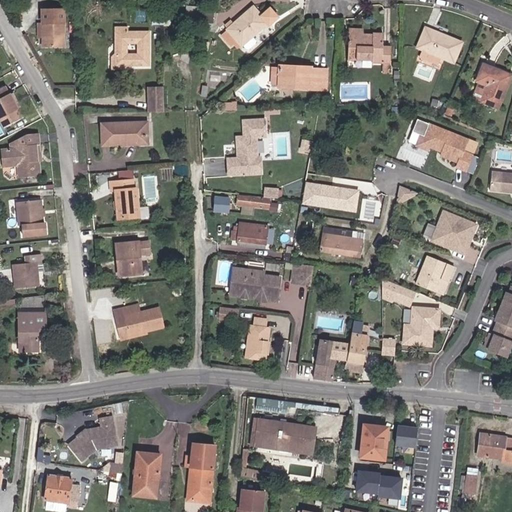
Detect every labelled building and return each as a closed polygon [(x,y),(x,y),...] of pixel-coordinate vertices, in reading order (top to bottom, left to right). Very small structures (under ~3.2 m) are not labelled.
[(207,23),(210,5),(195,3),(194,11),(184,9),(183,19),(207,23)] [(228,43),(231,40),(237,47),(264,24),(266,27),(274,20),(266,10),(257,17),(250,9),(230,24),(223,30),(224,32),(218,37),(225,45),(228,43)] [(63,14),(41,13),(40,45),(63,45),(63,14)] [(130,54),(131,53),(133,53),(135,56),(147,56),(147,22),(126,23),(126,18),(114,18),(113,47),(113,50),(119,56),(121,56),(129,56),(130,54)] [(219,26),(223,30),(230,24),(226,19),(219,26)] [(451,64),(459,42),(424,27),(416,50),(420,51),(441,60),(451,64)] [(347,42),(358,42),(358,39),(359,35),(347,34),(347,42)] [(358,39),(358,42),(347,42),(346,59),(363,60),(363,67),(388,67),(389,47),(379,47),(379,36),(366,36),(366,39),(358,39)] [(237,47),(231,40),(228,43),(234,49),(237,47)] [(110,59),(121,60),(121,56),(119,56),(113,50),(113,47),(110,47),(110,59)] [(418,56),(440,64),(441,60),(420,51),(418,56)] [(477,66),(506,78),(508,74),(479,62),(477,66)] [(273,81),(273,87),(321,88),(322,68),(304,68),(304,63),(274,63),(273,66),(273,81)] [(493,110),(506,78),(477,66),(471,82),(474,83),(481,85),(475,102),(493,110)] [(475,102),(481,85),(474,83),(467,99),(475,102)] [(0,119),(5,128),(22,118),(5,87),(0,89),(0,119)] [(146,112),(161,112),(160,98),(161,87),(146,87),(146,112)] [(264,119),(243,120),(244,136),(236,137),(237,143),(239,142),(239,147),(237,148),(238,158),(227,158),(228,174),(260,172),(260,157),(256,157),(255,136),(265,136),(264,119)] [(142,141),(140,121),(97,125),(99,148),(126,145),(125,142),(142,141)] [(463,154),(468,141),(429,126),(423,138),(428,150),(438,153),(439,151),(442,153),(440,158),(457,165),(455,170),(465,174),(472,157),(463,154)] [(19,175),(37,173),(33,136),(24,135),(7,145),(7,148),(2,148),(2,163),(18,162),(19,175)] [(428,150),(423,138),(420,137),(416,148),(427,153),(428,150)] [(312,141),(304,139),(302,150),(310,152),(312,141)] [(208,176),(224,176),(224,158),(208,157),(208,176)] [(178,167),(179,176),(188,176),(187,167),(178,167)] [(511,175),(501,174),(499,192),(510,193),(511,191),(511,175)] [(128,180),(108,182),(108,190),(114,189),(115,197),(117,197),(119,216),(135,215),(133,187),(128,188),(128,180)] [(357,212),(360,189),(306,181),(302,204),(357,212)] [(396,204),(416,193),(399,187),(396,204)] [(276,198),(277,189),(265,188),(264,197),(276,198)] [(250,197),(237,195),(236,205),(249,206),(250,197)] [(264,198),(250,197),(249,206),(262,208),(264,198)] [(40,200),(18,201),(18,224),(21,224),(22,235),(44,234),(44,223),(41,223),(40,200)] [(229,216),(231,201),(221,200),(219,215),(229,216)] [(471,238),(476,225),(443,212),(432,241),(464,254),(468,245),(467,242),(468,239),(471,238)] [(423,238),(429,240),(435,226),(428,223),(423,238)] [(239,224),(238,227),(233,227),(232,231),(231,231),(230,240),(237,241),(264,244),(264,243),(264,240),(271,241),(272,231),(266,230),(266,227),(239,224)] [(321,252),(358,256),(358,251),(362,251),(363,238),(356,237),(357,231),(346,230),(346,234),(341,233),(341,229),(333,228),(333,234),(323,233),(321,252)] [(121,241),(120,251),(125,251),(123,274),(144,275),(145,257),(155,257),(156,244),(146,243),(121,241)] [(26,262),(14,263),(17,287),(39,285),(37,263),(42,263),(41,256),(36,256),(36,255),(26,256),(26,262)] [(441,280),(447,265),(427,257),(416,285),(442,296),(448,282),(441,280)] [(179,270),(168,271),(168,280),(185,278),(186,258),(180,258),(179,270)] [(302,264),(294,263),(291,281),(299,283),(302,264)] [(313,266),(302,264),(299,283),(310,285),(313,266)] [(262,271),(233,267),(230,295),(256,297),(263,291),(268,299),(277,300),(279,276),(262,274),(262,271)] [(396,302),(402,288),(382,280),(382,283),(382,296),(396,302)] [(180,286),(171,287),(173,301),(182,299),(180,286)] [(506,356),(511,341),(511,287),(509,294),(507,294),(496,320),(499,321),(493,335),(491,334),(485,348),(506,356)] [(267,301),(268,299),(263,291),(256,297),(256,300),(267,301)] [(49,295),(21,298),(21,309),(49,308),(49,295)] [(145,329),(145,331),(165,325),(160,306),(139,311),(136,304),(113,310),(115,318),(124,316),(129,333),(145,329)] [(238,317),(238,310),(221,308),(220,315),(238,317)] [(430,340),(431,334),(429,332),(429,328),(437,328),(439,310),(412,308),(411,326),(404,325),(403,343),(424,345),(425,339),(430,340)] [(48,313),(21,314),(22,352),(40,351),(39,332),(48,332),(48,313)] [(130,338),(129,333),(124,316),(115,318),(122,340),(130,338)] [(255,326),(266,328),(266,319),(256,318),(255,326)] [(362,335),(363,326),(353,324),(349,344),(347,360),(345,369),(349,370),(362,372),(368,336),(362,335)] [(251,326),(247,357),(266,359),(270,328),(266,328),(255,326),(251,326)] [(145,329),(129,333),(130,338),(146,333),(145,331),(145,329)] [(380,338),(379,355),(394,356),(394,353),(395,339),(380,338)] [(349,344),(320,339),(313,379),(332,380),(335,358),(347,360),(349,344)] [(82,434),(78,434),(68,441),(80,457),(95,446),(116,443),(112,414),(100,416),(102,425),(86,428),(86,429),(85,431),(84,433),(82,434)] [(260,420),(253,420),(251,444),(257,445),(260,420)] [(313,427),(260,420),(257,445),(310,451),(313,427)] [(419,426),(398,423),(395,445),(416,448),(419,426)] [(383,457),(386,428),(365,425),(362,455),(383,457)] [(511,438),(480,434),(478,454),(502,457),(502,460),(511,461),(511,438)] [(211,504),(216,445),(192,442),(188,478),(194,478),(192,502),(211,504)] [(157,484),(159,455),(137,452),(133,493),(147,495),(148,484),(157,484)] [(122,472),(123,464),(110,463),(109,470),(122,472)] [(272,475),(242,468),(241,476),(270,483),(272,475)] [(381,474),(381,470),(358,468),(356,491),(379,493),(381,474)] [(403,499),(405,477),(381,474),(379,496),(403,499)] [(467,474),(465,492),(475,493),(477,476),(467,474)] [(69,478),(49,475),(46,500),(48,500),(66,503),(67,499),(76,500),(78,486),(68,485),(69,478)] [(186,502),(192,502),(194,478),(188,478),(186,502)] [(156,496),(157,484),(148,484),(147,495),(156,496)] [(255,511),(256,510),(261,510),(262,491),(243,490),(241,508),(238,508),(237,511),(255,511)] [(65,510),(66,503),(48,500),(47,508),(65,510)]
